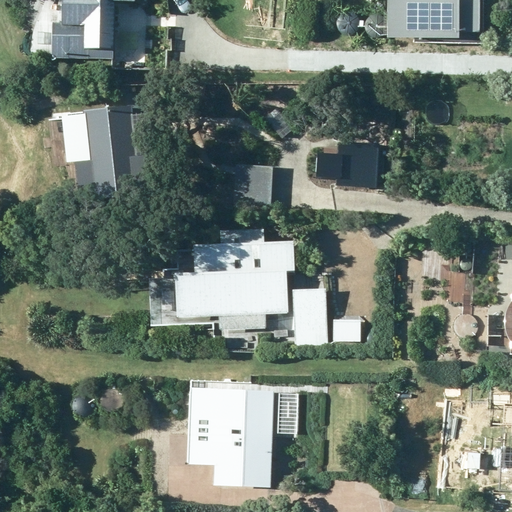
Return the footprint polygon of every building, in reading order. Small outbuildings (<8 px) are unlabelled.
[(56,0),(57,21),(50,21),(49,57),(110,58),(111,0),(56,0)] [(383,0),(382,35),(411,35),(411,42),(481,43),(482,0),(383,0)] [(374,121),(387,121),(386,98),(374,98),(374,121)] [(77,200),(174,190),(165,100),(81,108),(86,160),(73,161),(77,200)] [(382,181),(383,155),(375,155),(375,141),(334,140),(333,151),(311,151),(310,175),(331,176),(331,185),(374,186),(374,181),(382,181)] [(271,154),(232,153),(232,202),(270,202),(271,154)] [(169,270),(170,315),(215,314),(215,329),(264,327),(263,313),(285,312),(284,272),(292,272),(291,239),(261,240),(261,227),(216,228),(217,241),(188,242),(189,270),(169,270)] [(326,288),(292,288),(293,346),(327,346),(326,288)] [(381,329),(358,328),(358,344),(380,345),(381,329)] [(269,485),(272,388),(242,388),(242,383),(191,381),(189,460),(210,461),(210,483),(269,485)]
